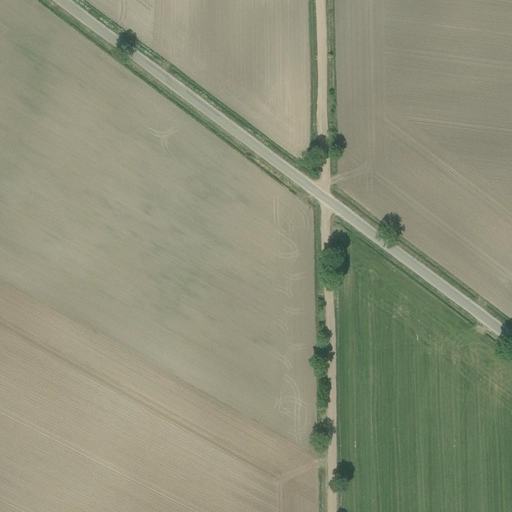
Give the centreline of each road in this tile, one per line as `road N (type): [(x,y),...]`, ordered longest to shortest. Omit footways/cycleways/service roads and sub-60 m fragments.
road 1 (tertiary): [(511,339),(59,0)]
road 2 (track): [(331,511),(320,0)]
